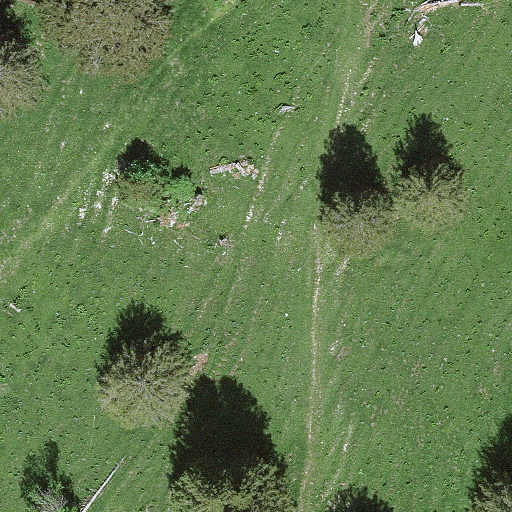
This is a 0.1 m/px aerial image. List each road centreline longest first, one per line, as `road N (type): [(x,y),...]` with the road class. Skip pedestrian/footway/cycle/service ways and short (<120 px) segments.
road 1 (track): [(370,511),(406,0)]
road 2 (track): [(269,0),(0,293)]
